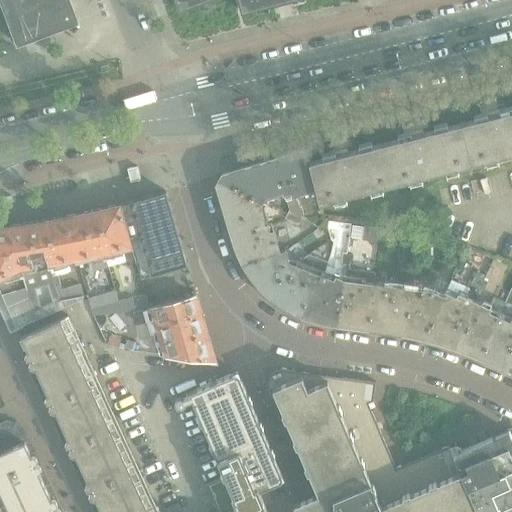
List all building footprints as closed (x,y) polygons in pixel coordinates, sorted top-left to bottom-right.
[(77,21),(69,0),(1,0),(17,43),(77,21)] [(175,0),(179,9),(201,0),(175,0)] [(283,0),(238,0),(241,11),(283,0)] [(511,153),(511,110),(460,124),(470,164),(511,153)] [(470,164),(460,124),(386,143),(396,183),(470,164)] [(396,183),(386,143),(307,163),(313,187),(315,186),(320,202),(396,183)] [(294,193),(313,187),(307,163),(303,149),(223,174),(220,179),(261,201),(264,195),(284,189),(285,193),(290,210),(286,219),(299,226),(304,215),(302,206),(299,207),(294,193)] [(140,180),(137,166),(127,169),(130,182),(140,180)] [(258,207),(261,201),(220,179),(217,184),(234,240),(237,250),(243,262),(278,252),(272,230),(269,231),(266,223),(263,224),(258,207)] [(187,264),(166,191),(119,205),(131,246),(141,278),(187,264)] [(131,246),(119,205),(119,204),(78,213),(64,216),(76,258),(76,259),(79,258),(83,273),(125,261),(122,249),(131,246)] [(71,270),(68,260),(76,258),(64,216),(37,221),(7,226),(29,298),(35,310),(58,300),(83,296),(84,295),(80,283),(62,289),(61,284),(57,274),(71,270)] [(35,310),(29,298),(7,226),(0,226),(0,291),(4,300),(16,328),(62,308),(81,299),(82,298),(83,296),(58,300),(35,310)] [(323,276),(328,262),(309,254),(296,264),(288,261),(285,251),(278,252),(243,262),(251,274),(259,284),(269,294),(280,302),(285,305),(297,312),(301,313),(310,293),(316,296),(324,277),(323,276)] [(310,293),(301,313),(310,317),(323,321),(337,323),(339,323),(369,326),(375,283),(374,283),(375,272),(346,268),(344,279),(338,276),(336,281),(324,277),(316,296),(310,293)] [(478,289),(483,280),(485,276),(477,271),(470,285),(478,289)] [(444,295),(426,337),(427,337),(450,344),(454,345),(472,352),(482,357),(500,318),(498,318),(505,303),(493,298),(488,308),(474,302),(465,298),(469,288),(451,280),(444,295)] [(483,291),(488,282),(483,280),(478,289),(483,291)] [(375,283),(369,326),(371,327),(398,331),(401,331),(403,331),(426,337),(444,295),(431,289),(405,286),(375,283)] [(150,308),(146,294),(119,301),(116,291),(89,299),(94,315),(147,309),(150,308)] [(215,361),(196,295),(148,310),(159,355),(215,361)] [(158,511),(68,315),(21,337),(100,511),(267,511),(268,511),(267,511),(158,511)] [(500,318),(482,357),(495,362),(511,369),(511,321),(511,324),(500,318)] [(384,441),(368,403),(373,401),(375,382),(342,377),(341,383),(330,388),(327,380),(313,378),(310,373),(282,369),(277,370),(273,372),(270,375),(268,379),(267,383),(268,387),(272,397),(276,395),(280,396),(282,399),(278,401),(282,409),(282,410),(305,464),(343,449),(361,441),(365,449),(384,441)] [(274,458),(242,382),(237,371),(188,392),(189,395),(183,397),(182,397),(180,396),(177,397),(175,399),(174,402),(175,405),(178,407),(179,407),(179,408),(185,406),(184,405),(185,403),(191,400),(224,476),(206,484),(217,511),(267,511),(268,511),(265,504),(268,503),(272,501),(269,494),(266,487),(283,479),(274,458)] [(56,511),(19,430),(7,426),(0,429),(0,511),(56,511)] [(500,511),(511,506),(511,439),(508,431),(453,454),(477,511),(500,511)] [(477,511),(453,454),(449,445),(396,468),(384,441),(365,449),(361,441),(343,449),(365,502),(342,511),(477,511)] [(342,511),(365,502),(343,449),(305,464),(318,493),(319,496),(321,495),(325,506),(334,503),(338,511),(342,511)] [(338,511),(334,503),(325,506),(321,495),(319,496),(318,493),(291,505),(294,511),(338,511)]
